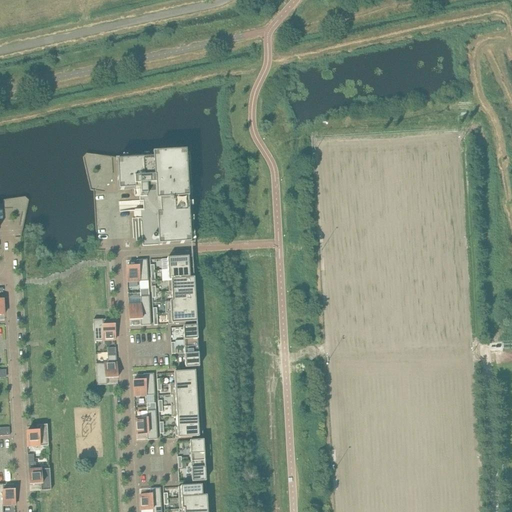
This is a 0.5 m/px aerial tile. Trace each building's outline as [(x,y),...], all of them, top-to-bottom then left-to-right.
[(139,189),(139,197),(147,196),(146,190),(155,189),(155,185),(158,185),(162,245),(194,243),(193,224),(194,224),(194,223),(193,223),(193,220),(194,220),(194,218),(193,218),(192,216),(194,215),(193,214),(192,214),(188,152),(137,155),(137,154),(135,154),(135,155),(132,155),(131,155),(131,156),(128,156),(128,155),(126,155),(126,156),(116,156),(118,190),(134,189),(134,186),(139,186),(139,189)] [(188,268),(188,257),(167,259),(167,270),(188,268)] [(148,281),(147,260),(136,260),(137,266),(126,267),(127,282),(148,281)] [(189,279),(188,268),(167,270),(168,281),(189,279)] [(193,279),(189,279),(168,281),(169,292),(171,292),(171,291),(194,290),(193,279)] [(190,301),(195,301),(194,290),(171,291),(171,292),(171,302),(172,302),(190,301)] [(129,320),(140,320),(140,326),(150,325),(149,296),(140,297),(141,305),(128,305),(129,320)] [(195,301),(190,301),(172,302),(171,302),(165,302),(165,314),(168,314),(168,313),(191,312),(195,312),(195,301)] [(195,312),(191,312),(168,313),(168,314),(168,324),(196,323),(195,312)] [(115,340),(114,325),(103,326),(103,320),(92,320),(94,342),(115,340)] [(182,327),(184,348),(197,347),(196,327),(182,327)] [(184,348),(185,368),(198,367),(197,347),(184,348)] [(96,386),(106,385),(106,379),(117,378),(116,355),(107,356),(108,364),(95,365),(96,386)] [(195,383),(194,372),(173,373),(174,384),(195,383)] [(143,381),(133,381),(133,397),(154,395),(153,374),(143,374),(143,381)] [(196,394),(195,383),(174,384),(169,384),(170,396),(172,395),(196,394)] [(196,404),(196,394),(172,395),(173,405),(173,406),(196,404)] [(197,415),(196,404),(173,406),(173,405),(171,405),(171,417),(176,417),(197,415)] [(147,440),(157,440),(155,410),(147,411),(147,419),(135,419),(136,435),(147,434),(147,440)] [(197,426),(197,415),(176,417),(176,427),(177,427),(197,426)] [(26,432),(27,447),(48,446),(47,425),(37,425),(37,432),(26,432)] [(198,437),(197,426),(177,427),(176,427),(174,427),(175,439),(198,437)] [(203,441),(189,442),(190,462),(204,461),(203,441)] [(205,482),(204,461),(190,462),(191,482),(205,482)] [(28,470),(29,480),(29,486),(40,485),(40,491),(50,491),(49,469),(28,470)] [(3,491),(3,485),(0,484),(0,511),(2,511),(2,506),(15,505),(14,490),(3,491)] [(202,497),(202,496),(201,486),(178,487),(178,498),(202,497)] [(161,511),(160,488),(150,489),(150,495),(139,496),(140,511),(152,510),(152,511),(161,511)] [(202,496),(202,497),(178,498),(179,510),(181,509),(202,508),(202,507),(206,507),(206,496),(202,496)]
